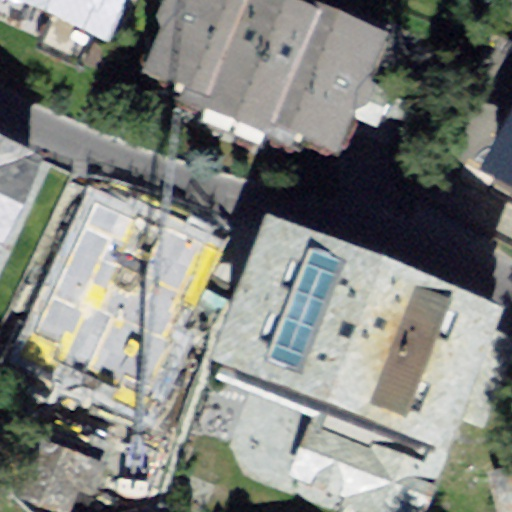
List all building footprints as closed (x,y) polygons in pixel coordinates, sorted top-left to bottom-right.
[(65,0),(109,22),(119,0),(65,0)] [(367,0),(161,0),(143,41),(373,142),(425,25),(367,0)] [(511,94),(471,172),(511,192),(511,94)] [(0,101),(0,184),(32,116),(0,101)] [(89,151),(33,275),(156,330),(211,205),(89,151)] [(257,216),(201,370),(446,458),(502,304),(257,216)] [(94,511),(98,505),(51,481),(34,511),(94,511)]
